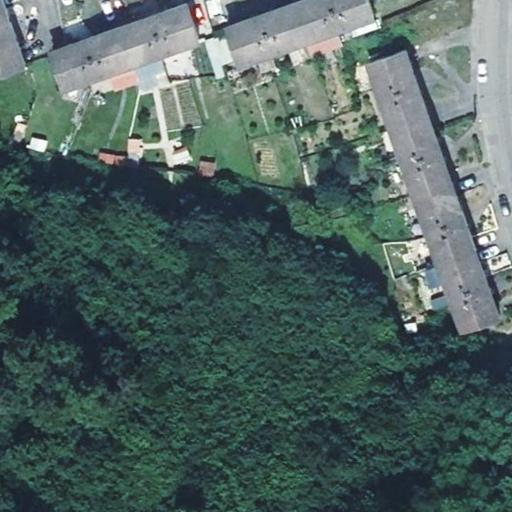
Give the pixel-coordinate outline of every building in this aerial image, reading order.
[(0,0),(0,71),(24,62),(9,20),(0,0)] [(305,36),(335,27),(374,14),(368,0),(294,0),(279,5),(244,17),(227,23),(240,60),(272,48),(305,36)] [(66,86),(199,38),(185,1),(173,6),(134,20),(105,31),(92,35),(72,43),(54,51),(66,86)] [(374,14),(335,27),(342,41),(378,26),(374,14)] [(272,48),(277,62),(309,50),(305,36),(272,48)] [(491,295),(484,277),(479,259),(475,248),(467,225),(457,195),(447,168),(434,132),(423,99),(411,67),(405,47),(369,61),(464,328),(498,316),(491,295)]
